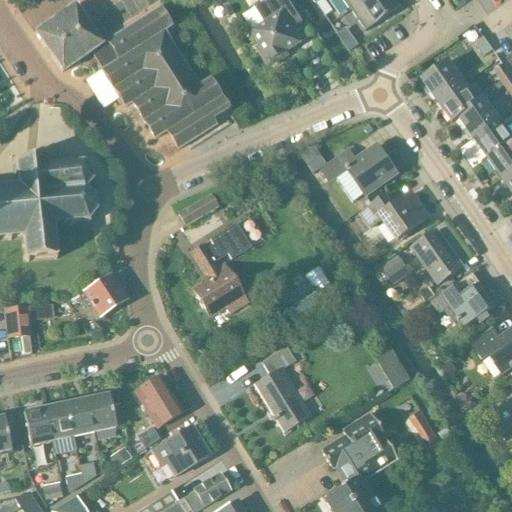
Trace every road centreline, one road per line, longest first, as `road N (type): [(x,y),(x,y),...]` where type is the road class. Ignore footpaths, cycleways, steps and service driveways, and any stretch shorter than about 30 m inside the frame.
road 1 (residential): [(148,190),(377,93)]
road 2 (residential): [(148,190),(42,73),(0,9)]
road 3 (residential): [(377,93),(511,273)]
road 4 (residential): [(266,511),(171,355),(147,340)]
road 5 (residential): [(147,340),(131,227),(148,190)]
road 6 (residential): [(0,381),(118,356),(147,340)]
